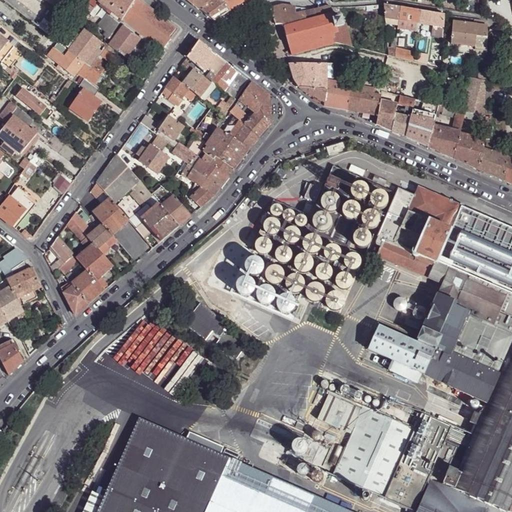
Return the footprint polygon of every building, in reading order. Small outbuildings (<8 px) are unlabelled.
[(42,0),(10,0),(41,18),(49,4),(42,0)] [(57,2),(54,0),(46,0),(57,10),(61,5),(57,2)] [(101,0),(93,0),(89,5),(90,5),(94,9),(99,3),(101,0)] [(101,0),(99,3),(102,6),(109,11),(121,21),(134,0),(101,0)] [(123,27),(140,40),(150,47),(154,44),(162,50),(170,39),(168,38),(172,33),(171,32),(174,29),(167,24),(158,16),(157,17),(149,11),(150,10),(136,0),(134,0),(121,21),(119,24),(123,27)] [(185,0),(199,11),(210,0),(185,0)] [(215,22),(230,12),(221,0),(215,0),(214,2),(212,0),(210,0),(199,11),(215,22)] [(221,0),(230,12),(248,0),(221,0)] [(102,6),(99,3),(94,9),(92,11),(96,14),(102,6)] [(94,9),(90,5),(86,10),(90,13),(92,11),(94,9)] [(270,9),(274,20),(297,14),(295,7),(283,5),(270,9)] [(384,5),(385,19),(399,21),(401,8),(384,5)] [(283,29),(289,48),(285,52),(287,56),(291,55),(293,54),(335,42),(336,43),(338,43),(340,44),(351,47),(351,46),(346,24),(345,24),(342,24),(341,17),(334,19),(333,15),(331,7),(328,7),(324,7),(313,10),(297,14),(274,20),(273,20),(275,25),(282,26),(283,29)] [(401,8),(399,21),(418,23),(420,11),(401,8)] [(121,21),(109,11),(97,26),(105,33),(103,36),(109,40),(119,24),(121,21)] [(420,11),(418,23),(432,26),(443,27),(444,15),(420,11)] [(47,23),(43,20),(40,23),(38,27),(42,30),(47,23)] [(399,27),(418,29),(418,23),(399,21),(399,27)] [(51,26),(47,23),(42,30),(53,38),(55,35),(48,30),(51,26)] [(452,23),(451,44),(475,48),(476,35),(477,26),(452,23)] [(48,30),(55,35),(57,31),(51,26),(48,30)] [(443,27),(432,26),(431,37),(438,38),(438,41),(442,42),(443,27)] [(477,26),(476,35),(482,36),(487,36),(487,31),(488,27),(479,26),(477,26)] [(140,40),(123,27),(109,46),(126,59),(140,40)] [(99,43),(85,31),(69,51),(84,63),(85,63),(96,49),(100,43),(99,43)] [(14,48),(0,36),(0,61),(2,63),(14,48)] [(109,40),(103,36),(99,43),(100,43),(104,47),(106,44),(109,40)] [(217,55),(199,41),(186,59),(204,74),(207,69),(217,55)] [(54,49),(47,57),(73,77),(84,63),(69,51),(58,43),(54,49)] [(101,52),(96,49),(85,63),(90,68),(96,60),(98,56),(101,52)] [(387,49),(388,56),(394,57),(395,53),(395,49),(391,49),(387,49)] [(116,60),(103,50),(101,52),(98,56),(102,59),(112,66),(116,60)] [(395,53),(394,57),(414,63),(414,57),(395,53)] [(250,81),(217,55),(207,69),(211,72),(214,68),(220,73),(218,76),(213,83),(217,86),(226,93),(227,92),(236,100),(250,81)] [(414,57),(414,63),(423,65),(425,60),(414,57)] [(106,66),(100,62),(96,60),(90,68),(91,69),(86,76),(89,78),(87,80),(94,85),(102,72),(106,66)] [(195,69),(185,62),(181,67),(191,75),(194,71),(195,69)] [(9,69),(2,63),(0,66),(0,67),(6,72),(9,69)] [(289,64),(294,80),(299,88),(325,92),(326,81),(325,81),(326,64),(289,64)] [(475,68),(477,77),(486,75),(484,66),(475,68)] [(211,84),(194,71),(191,75),(183,84),(189,89),(195,94),(200,97),(211,84)] [(102,72),(94,85),(101,89),(109,77),(102,72)] [(375,91),(381,92),(387,93),(387,92),(382,80),(365,76),(362,88),(375,91)] [(182,85),(173,77),(165,88),(181,100),(184,96),(189,89),(183,84),(182,85)] [(461,113),(464,114),(484,119),(484,118),(485,115),(485,100),(476,98),(477,79),(470,78),(461,113)] [(477,79),(476,98),(485,100),(486,83),(486,81),(477,79)] [(78,86),(83,90),(93,97),(97,91),(83,80),(78,86)] [(68,81),(56,98),(59,100),(71,83),(68,81)] [(332,83),(326,81),(325,92),(324,104),(323,104),(323,107),(361,113),(377,116),(379,104),(380,97),(373,95),(375,91),(362,88),(355,87),(355,84),(351,84),(351,87),(332,83)] [(213,83),(212,82),(211,84),(200,97),(204,101),(217,86),(213,83)] [(252,82),(238,101),(248,108),(255,114),(270,126),(271,124),(270,97),(252,82)] [(493,85),(486,83),(485,100),(485,115),(492,115),(493,85)] [(181,100),(165,88),(163,91),(166,93),(164,97),(178,107),(183,101),(181,100)] [(325,92),(299,88),(323,104),(324,104),(325,92)] [(54,114),(23,89),(16,97),(47,122),(54,114)] [(189,89),(184,96),(190,100),(195,94),(189,89)] [(83,90),(71,109),(88,121),(101,102),(93,97),(83,90)] [(380,97),(379,104),(397,108),(398,106),(400,97),(387,93),(381,92),(380,97)] [(50,101),(56,105),(59,100),(56,98),(53,96),(50,101)] [(235,100),(230,96),(222,106),(226,109),(228,110),(235,100)] [(400,97),(398,106),(412,110),(413,105),(414,101),(400,97)] [(248,108),(238,101),(236,105),(245,112),(248,108)] [(414,101),(413,105),(436,112),(436,110),(437,107),(414,101)] [(20,111),(10,103),(0,116),(0,117),(6,122),(12,115),(13,116),(16,118),(19,114),(18,113),(20,111)] [(222,106),(221,104),(216,111),(222,114),(226,109),(222,106)] [(397,108),(379,104),(377,116),(378,116),(377,125),(384,129),(392,133),(396,115),(397,108)] [(247,117),(235,107),(230,113),(234,117),(245,126),(249,121),(247,118),(247,117)] [(441,115),(454,119),(456,112),(437,107),(436,110),(442,112),(441,115)] [(19,114),(16,118),(29,129),(35,121),(21,110),(20,111),(18,113),(19,114)] [(452,131),(460,133),(463,119),(464,114),(461,113),(456,112),(454,119),(452,131)] [(361,113),(359,118),(377,125),(378,116),(377,116),(361,113)] [(270,126),(255,114),(249,121),(245,126),(259,138),(270,126)] [(464,114),(463,119),(484,125),(484,123),(484,119),(464,114)] [(392,133),(405,139),(410,119),(396,115),(392,133)] [(16,118),(13,116),(0,132),(0,137),(5,142),(17,151),(21,154),(30,143),(27,141),(33,132),(29,129),(16,118)] [(410,119),(405,139),(427,149),(433,126),(434,122),(411,116),(410,119)] [(173,120),(169,117),(158,131),(162,134),(174,142),(183,128),(173,120)] [(245,126),(234,117),(232,120),(223,133),(249,151),(259,138),(245,126)] [(154,124),(144,118),(141,123),(150,130),(154,124)] [(427,149),(454,160),(459,134),(460,133),(452,131),(433,126),(427,149)] [(194,135),(205,143),(208,138),(197,130),(194,135)] [(249,151),(223,133),(218,130),(205,147),(207,148),(204,153),(205,154),(213,160),(216,157),(234,170),(249,151)] [(36,135),(33,132),(27,141),(30,143),(36,135)] [(160,137),(156,134),(152,139),(152,146),(155,149),(162,139),(160,137)] [(175,148),(176,149),(179,145),(174,142),(162,134),(160,137),(162,139),(175,148)] [(454,160),(478,171),(483,157),(483,150),(484,140),(459,134),(454,160)] [(203,145),(196,140),(193,144),(200,148),(203,145)] [(327,146),(330,155),(345,150),(342,141),(327,146)] [(17,151),(5,142),(1,147),(13,156),(17,151)] [(492,153),(509,158),(506,146),(492,143),(492,153)] [(175,148),(172,153),(185,162),(192,153),(187,150),(179,144),(179,145),(176,149),(175,148)] [(203,145),(200,148),(199,150),(204,153),(207,148),(205,147),(203,145)] [(155,149),(152,146),(148,151),(144,156),(140,162),(146,167),(153,172),(157,175),(169,158),(155,149)] [(204,153),(199,150),(196,156),(197,157),(200,159),(201,160),(205,154),(204,153)] [(511,158),(509,158),(492,153),(485,151),(483,150),(483,157),(478,171),(511,185),(511,158)] [(30,161),(35,153),(32,151),(27,158),(30,161)] [(196,156),(192,153),(185,162),(188,164),(181,174),(187,178),(193,170),(193,171),(195,168),(194,167),(191,165),(197,157),(196,156)] [(205,154),(201,160),(228,178),(234,170),(216,157),(213,160),(205,154)] [(127,168),(116,156),(110,165),(120,175),(127,168)] [(28,164),(30,161),(27,158),(20,166),(24,170),(28,164)] [(201,160),(200,159),(194,167),(195,168),(193,171),(220,189),(228,178),(201,160)] [(14,171),(5,164),(0,171),(0,172),(8,178),(14,171)] [(24,170),(21,175),(28,180),(36,168),(28,164),(24,170)] [(120,175),(110,165),(99,179),(103,182),(99,187),(101,189),(107,184),(109,186),(120,175)] [(153,172),(146,167),(143,170),(150,175),(153,172)] [(374,228),(379,230),(395,194),(330,167),(308,219),(303,230),(362,255),(374,228)] [(139,182),(127,168),(120,175),(109,186),(121,199),(133,188),(139,182)] [(193,171),(193,170),(187,178),(195,184),(201,188),(214,197),(220,189),(193,171)] [(64,195),(71,185),(60,175),(53,186),(64,195)] [(150,195),(139,182),(133,188),(145,202),(147,201),(152,197),(150,195)] [(99,187),(97,184),(91,192),(96,199),(100,196),(103,198),(106,195),(101,189),(99,187)] [(109,186),(107,184),(101,189),(106,195),(110,199),(114,205),(121,199),(109,186)] [(201,188),(198,192),(190,199),(201,209),(214,197),(201,188)] [(478,427),(472,439),(465,454),(457,471),(449,468),(443,481),(442,482),(431,478),(415,511),(429,511),(438,494),(441,484),(505,511),(511,511),(511,228),(418,188),(414,196),(397,189),(395,194),(379,230),(376,236),(377,237),(374,243),(380,246),(375,256),(442,285),(422,330),(419,337),(420,337),(437,346),(436,348),(395,329),(384,326),(374,348),(396,358),(414,366),(426,371),(424,375),(426,376),(441,383),(471,396),(488,404),(483,413),(482,417),(474,413),(469,423),(478,427)] [(173,196),(165,190),(161,193),(157,190),(150,195),(152,197),(156,202),(159,205),(160,206),(173,196)] [(26,210),(25,211),(28,214),(35,206),(16,191),(10,198),(26,210)] [(191,217),(173,196),(160,206),(178,227),(191,217)] [(156,202),(152,197),(147,201),(151,206),(156,202)] [(26,210),(10,198),(0,210),(0,217),(13,228),(25,211),(26,210)] [(110,199),(93,212),(94,213),(98,218),(103,224),(113,235),(129,222),(114,205),(110,199)] [(303,230),(308,219),(270,202),(249,251),(253,259),(266,265),(258,282),(336,316),(362,255),(303,230)] [(160,206),(159,205),(141,220),(161,243),(178,227),(160,206)] [(13,228),(16,230),(28,214),(25,211),(13,228)] [(91,231),(76,213),(72,218),(86,235),(89,233),(91,231)] [(86,235),(72,218),(66,226),(83,243),(85,241),(88,237),(86,235)] [(113,235),(103,224),(97,229),(90,235),(88,237),(94,244),(98,249),(105,243),(112,236),(113,235)] [(97,229),(96,227),(91,231),(89,233),(86,235),(88,237),(90,235),(97,229)] [(224,228),(181,255),(198,284),(241,257),(224,228)] [(117,241),(112,236),(105,243),(109,249),(117,241)] [(74,255),(58,237),(51,246),(65,263),(74,255)] [(88,237),(85,241),(91,247),(94,244),(88,237)] [(109,249),(105,243),(98,249),(103,255),(110,249),(109,249)] [(114,268),(103,255),(98,249),(94,244),(91,247),(77,259),(77,260),(85,268),(87,271),(97,281),(100,278),(114,268)] [(77,259),(74,255),(65,263),(69,267),(77,260),(77,259)] [(23,263),(18,256),(7,263),(9,266),(12,270),(23,263)] [(33,268),(28,259),(23,263),(12,270),(15,277),(33,268)] [(53,273),(58,268),(62,265),(60,262),(52,270),(53,273)] [(62,265),(58,268),(62,272),(69,267),(65,263),(62,265)] [(12,270),(9,266),(2,271),(5,275),(12,270)] [(42,285),(33,268),(15,277),(8,280),(10,283),(11,287),(17,297),(42,285)] [(15,277),(12,270),(5,275),(7,277),(8,280),(15,277)] [(97,281),(87,271),(85,273),(77,280),(72,274),(67,278),(72,284),(74,286),(89,304),(105,291),(103,289),(102,287),(97,281)] [(105,284),(100,278),(97,281),(102,287),(105,284)] [(89,304),(74,286),(70,289),(66,284),(61,288),(64,294),(75,316),(89,304)] [(45,291),(42,285),(17,297),(20,304),(45,291)] [(188,285),(178,293),(187,305),(197,297),(188,285)] [(17,297),(11,287),(0,293),(0,306),(8,322),(11,320),(24,312),(20,304),(17,297)] [(425,322),(429,308),(396,298),(391,311),(425,322)] [(199,303),(183,325),(206,341),(217,327),(222,320),(199,303)] [(222,320),(217,327),(224,332),(230,325),(222,320)] [(61,322),(53,328),(56,332),(63,327),(61,322)] [(230,325),(224,332),(215,343),(237,359),(251,340),(230,325)] [(24,362),(13,340),(0,346),(0,357),(9,376),(24,362)] [(426,371),(414,366),(411,376),(423,381),(426,376),(424,375),(426,371)] [(426,376),(423,381),(439,388),(441,383),(426,376)] [(314,432),(347,447),(334,476),(409,510),(426,474),(443,481),(449,468),(465,435),(422,416),(415,431),(408,428),(415,413),(385,400),(378,414),(331,393),(314,432)] [(471,396),(468,406),(483,413),(488,404),(471,396)] [(347,511),(137,420),(97,511),(347,511)] [(302,465),(297,475),(321,485),(324,475),(302,465)] [(413,511),(415,511),(431,478),(429,477),(413,511)] [(505,511),(441,484),(438,494),(479,511),(505,511)] [(479,511),(438,494),(429,511),(479,511)]
